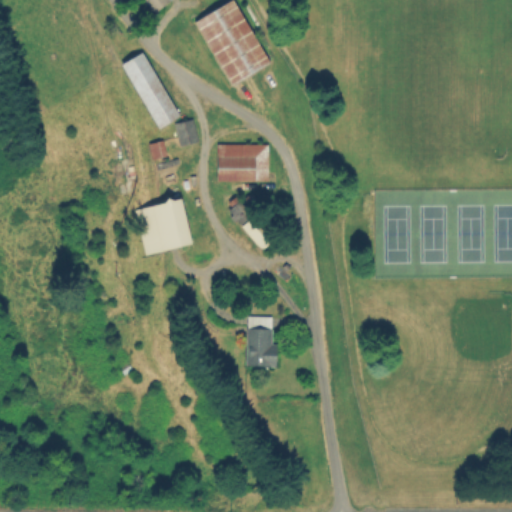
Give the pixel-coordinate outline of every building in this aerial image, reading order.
[(169,0),(151,15),(138,0),(169,0)] [(235,1),(268,64),(229,85),(196,22),(235,1)] [(145,54),(178,114),(159,125),(126,65),(145,54)] [(179,141),(175,123),(192,120),(196,137),(179,141)] [(153,159),(150,144),(163,141),(165,157),(153,159)] [(219,146),(269,147),(268,182),(219,182),(219,146)] [(261,248),(228,210),(232,207),(228,203),(236,197),(254,217),(257,215),(266,225),(272,220),(281,231),(261,248)] [(181,201),(190,243),(147,253),(138,211),(181,201)] [(239,323),(265,323),(266,367),(240,367),(239,323)] [(124,375),(120,367),(127,363),(132,370),(124,375)]
